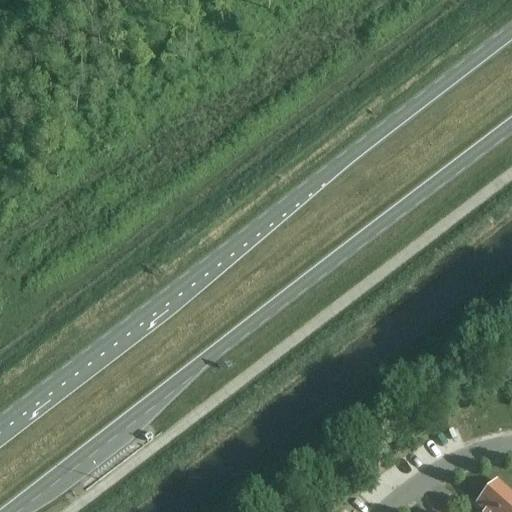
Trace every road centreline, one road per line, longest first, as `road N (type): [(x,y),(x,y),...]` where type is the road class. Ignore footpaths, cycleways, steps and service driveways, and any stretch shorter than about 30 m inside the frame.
road 1 (primary): [(511,33),(0,430)]
road 2 (primary): [(5,511),(511,127)]
road 3 (residential): [(511,450),(480,455),(400,495),(386,511)]
